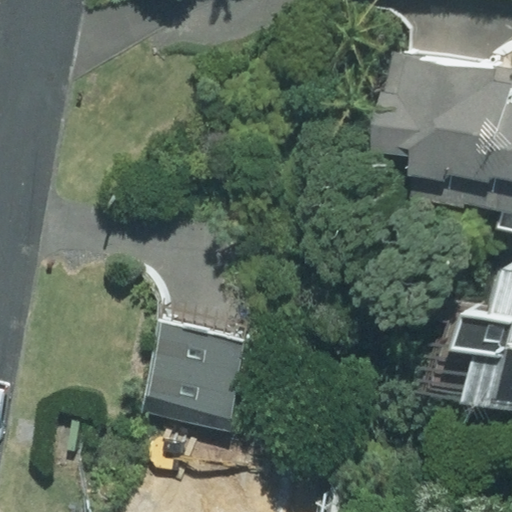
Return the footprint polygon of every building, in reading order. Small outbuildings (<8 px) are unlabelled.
[(482,185),(511,190),(511,58),(509,58),(510,51),(427,35),(421,67),(405,65),(395,123),(426,129),(422,146),(430,147),(424,178),(481,190),(482,185)] [(511,255),(504,294),(485,290),(478,323),(498,327),(489,373),(511,377),(511,255)] [(256,328),(166,311),(149,405),(239,422),(256,328)] [(148,437),(184,443),(188,418),(154,411),(148,437)] [(296,511),(303,466),(202,451),(192,511),(296,511)]
